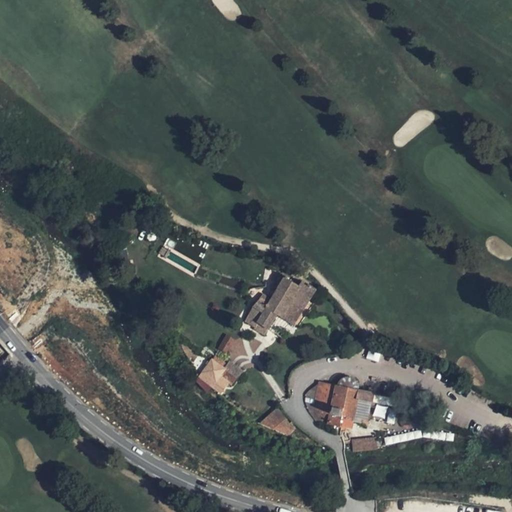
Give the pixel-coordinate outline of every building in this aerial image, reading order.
[(279,288),(285,278),(282,275),(275,286),(279,288)] [(297,320),(303,309),(316,289),(303,281),(300,286),(285,278),(279,288),(271,300),(262,295),(253,307),(245,321),(254,327),(253,329),(264,335),(277,314),(294,325),(297,320)] [(234,340),(226,336),(219,349),(226,353),(234,340)] [(212,360),(211,360),(203,372),(209,377),(206,382),(221,393),(226,385),(224,384),(226,381),(232,385),(238,377),(243,371),(230,362),(227,365),(216,356),(212,360)] [(338,383),(337,387),(344,388),(357,391),(358,388),(358,384),(356,381),(354,379),(351,377),(348,377),(344,377),(341,379),(339,381),(338,383)] [(344,388),(337,387),(319,383),(311,389),(307,392),(306,395),(305,400),(305,404),(308,410),(314,418),(318,424),(325,427),(335,431),(340,434),(341,426),(351,428),(353,421),(357,422),(358,418),(362,419),(363,420),(365,421),(367,421),(370,421),(372,419),(372,417),(372,414),(370,413),(368,411),(369,402),(395,407),(397,400),(357,391),(344,388)] [(384,418),(387,408),(377,405),(374,415),(384,418)] [(294,430),(277,408),(260,423),(288,435),(294,430)] [(349,438),(351,451),(376,447),(375,434),(349,438)]
